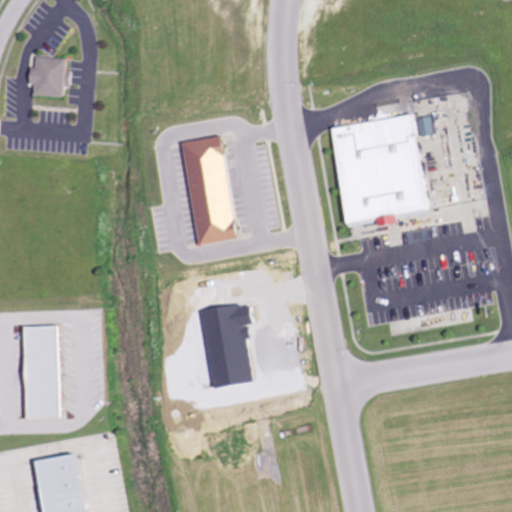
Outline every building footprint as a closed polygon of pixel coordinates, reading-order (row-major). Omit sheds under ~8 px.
[(75,59),(43,58),(42,68),(38,68),(37,85),(41,86),(41,97),(74,98),(75,59)] [(356,224),(437,212),(422,115),(341,127),(356,224)] [(422,118),(424,136),(437,135),(435,117),(422,118)] [(193,144),(209,246),(243,240),(242,232),(246,231),(231,137),(193,144)] [(36,419),(69,418),(67,327),(33,328),(36,419)] [(93,511),(83,454),(43,461),(52,511),(93,511)]
